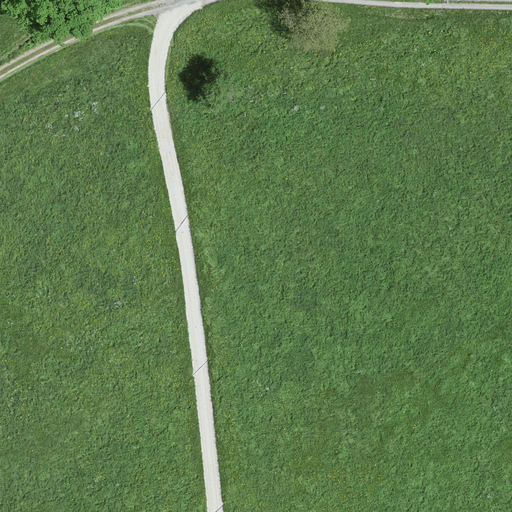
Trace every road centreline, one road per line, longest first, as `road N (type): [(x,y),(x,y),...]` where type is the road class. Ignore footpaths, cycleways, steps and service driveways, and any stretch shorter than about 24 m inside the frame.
road 1 (track): [(176,0),(157,84),(185,244),(215,511)]
road 2 (track): [(176,0),(66,38),(0,74)]
